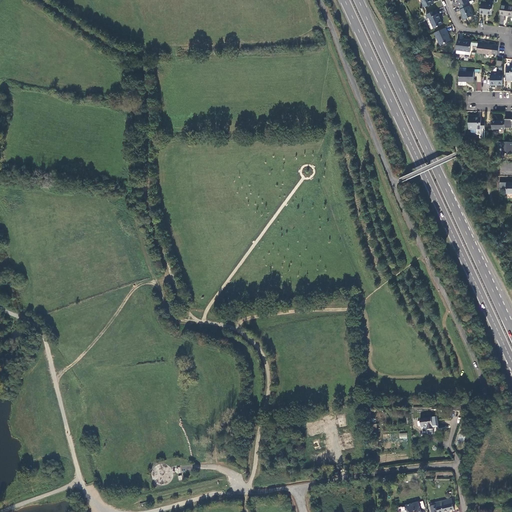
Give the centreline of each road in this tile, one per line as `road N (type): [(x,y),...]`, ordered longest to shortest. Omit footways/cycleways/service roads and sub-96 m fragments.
road 1 (trunk): [(344,0),(511,361)]
road 2 (track): [(193,321),(149,202),(141,54),(87,32),(45,0)]
road 3 (trunk): [(509,321),(359,0)]
road 4 (track): [(355,306),(237,325),(264,359),(268,388),(247,511)]
road 5 (track): [(54,377),(77,361),(141,283),(155,282),(182,320),(237,330)]
road 6 (track): [(203,322),(303,177),(313,174),(305,165),(302,176)]
road 7 (unclassified): [(297,487),(462,460)]
